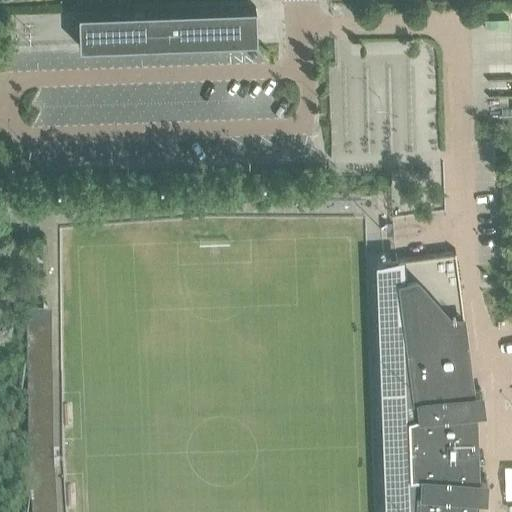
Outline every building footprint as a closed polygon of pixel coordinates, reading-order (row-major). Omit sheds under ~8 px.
[(255,7),(78,14),(79,48),(257,40),(255,7)] [(7,37),(9,71),(49,68),(47,35),(35,36),(35,29),(28,30),(28,36),(7,37)] [(385,232),(393,231),(392,223),(384,224),(385,232)] [(401,298),(412,393),(472,390),(455,252),(396,259),(401,298)] [(396,258),(386,258),(388,299),(401,298),(396,259),(396,258)] [(406,438),(406,440),(407,452),(408,453),(409,475),(408,475),(408,498),(416,498),(476,495),(485,496),(486,477),(477,477),(474,408),(483,407),(481,389),(472,390),(412,393),(405,393),(405,417),(407,417),(408,437),(406,438)] [(475,511),(476,495),(416,498),(415,511),(475,511)]
